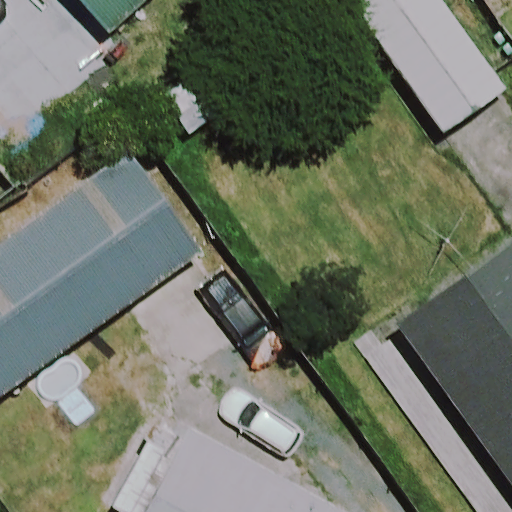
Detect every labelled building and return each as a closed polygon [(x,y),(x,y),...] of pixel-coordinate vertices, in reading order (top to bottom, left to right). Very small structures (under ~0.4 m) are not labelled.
[(143,0),(80,0),(108,31),(143,0)] [(507,92),(444,0),(347,0),(441,137),(507,92)] [(0,399),(202,256),(126,149),(0,238),(0,399)] [(511,246),(397,327),(511,491),(511,246)] [(341,511),(190,430),(144,511),(341,511)]
